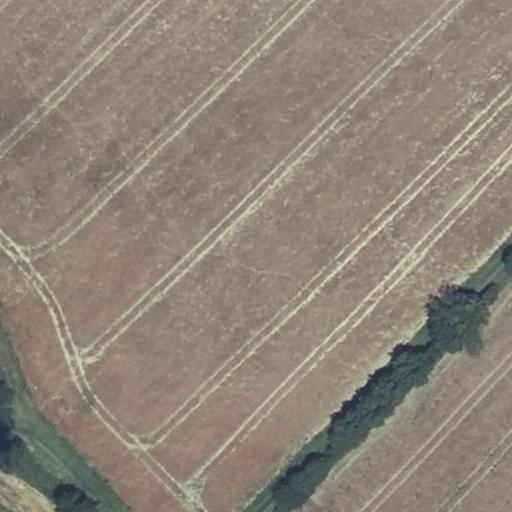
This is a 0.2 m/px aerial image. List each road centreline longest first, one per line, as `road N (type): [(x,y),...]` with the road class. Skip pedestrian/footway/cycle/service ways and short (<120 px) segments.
road 1 (track): [(511,256),(265,511)]
road 2 (track): [(118,511),(34,427),(19,419),(0,431)]
